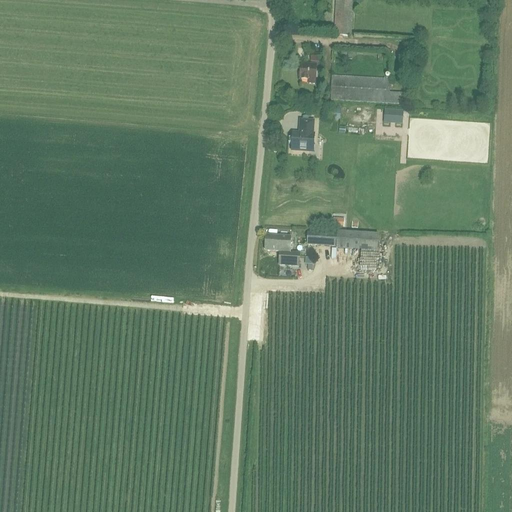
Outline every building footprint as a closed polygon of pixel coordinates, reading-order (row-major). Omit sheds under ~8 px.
[(335,36),(351,37),(352,1),(336,1),(335,36)] [(316,84),(316,66),(301,66),(301,81),(309,81),(309,84),(316,84)] [(390,79),(332,75),(330,101),(406,105),(407,95),(390,93),(390,79)] [(474,102),(482,102),(482,91),(474,91),(474,102)] [(339,117),(339,106),(327,106),(327,117),(339,117)] [(302,134),(294,134),(293,151),(314,152),(315,135),(314,135),(314,122),(302,121),(301,130),(302,130),(302,134)] [(378,235),(338,232),(338,235),(318,234),(307,233),(307,246),(317,246),(337,248),(337,249),(377,252),(378,235)] [(280,254),(290,254),(291,238),(266,237),(265,253),(280,254)] [(299,254),(290,254),(280,254),(279,266),(299,267),(299,254)] [(336,258),(336,268),(372,267),(371,257),(336,258)]
